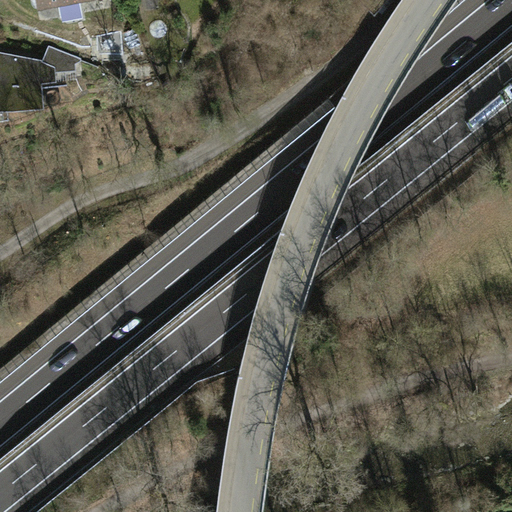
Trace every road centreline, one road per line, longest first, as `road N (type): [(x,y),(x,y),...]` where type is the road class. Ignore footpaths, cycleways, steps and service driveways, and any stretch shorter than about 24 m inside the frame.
road 1 (motorway): [(511,1),(0,423)]
road 2 (motorway): [(0,494),(511,78)]
road 3 (residential): [(245,511),(261,402),(312,224),(357,125),(435,0)]
road 4 (track): [(99,511),(199,454),(306,413),(426,373),(511,360)]
